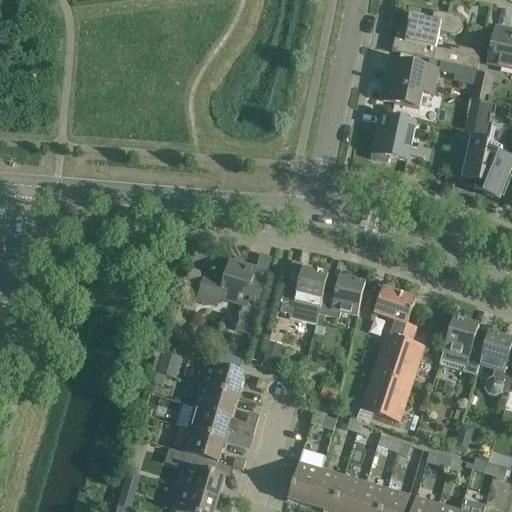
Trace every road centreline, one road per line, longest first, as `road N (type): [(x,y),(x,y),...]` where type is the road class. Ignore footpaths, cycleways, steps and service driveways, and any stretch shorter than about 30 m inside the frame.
road 1 (tertiary): [(312,211),(12,188)]
road 2 (residential): [(312,211),(358,0)]
road 3 (tertiary): [(511,277),(368,223),(312,211)]
road 4 (residential): [(251,511),(285,383)]
road 5 (residential): [(0,309),(12,188)]
